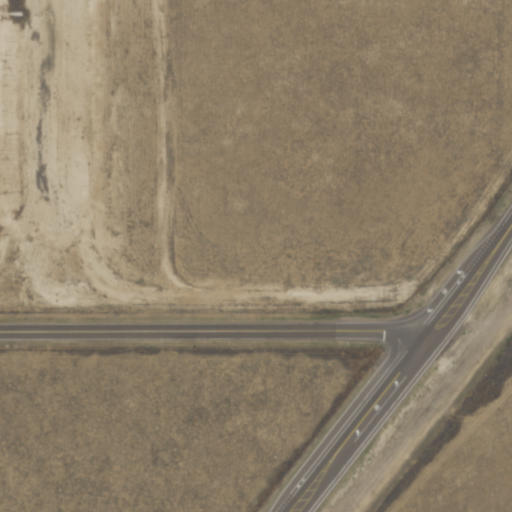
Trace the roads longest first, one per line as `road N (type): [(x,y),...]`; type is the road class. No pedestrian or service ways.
road 1 (residential): [(0,326),(418,328)]
road 2 (secondary): [(511,193),(277,511)]
